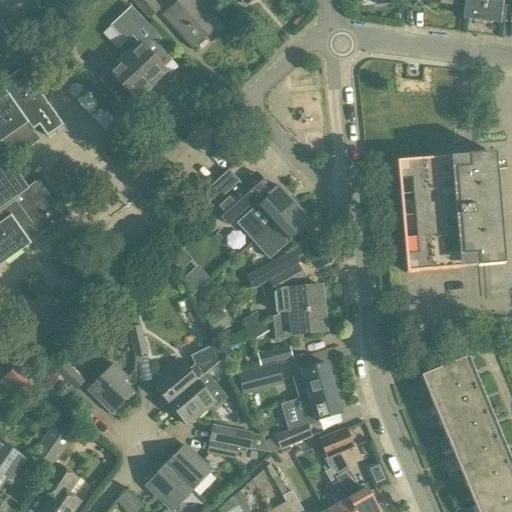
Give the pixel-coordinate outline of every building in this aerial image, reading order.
[(130,0),(148,20),(160,9),(151,0),(130,0)] [(195,0),(180,0),(163,16),(192,48),(217,25),(195,0)] [(467,0),(465,19),(500,24),(503,0),(467,0)] [(511,13),(511,4),(503,3),(501,20),(511,21),(511,13)] [(129,36),(137,44),(122,58),(150,87),(165,73),(162,69),(171,61),(155,45),(160,40),(129,8),(111,26),(125,41),(129,36)] [(108,73),(98,82),(122,107),(131,98),(134,102),(150,87),(122,58),(107,72),(108,73)] [(8,161),(20,153),(15,146),(34,133),(31,129),(38,125),(45,136),(62,125),(40,94),(45,91),(26,64),(0,82),(0,85),(7,96),(0,100),(0,264),(30,244),(21,231),(30,225),(37,235),(63,218),(37,180),(27,187),(8,161)] [(72,73),(58,86),(103,134),(118,121),(72,73)] [(493,154),(395,162),(405,274),(502,265),(493,154)] [(229,170),(196,200),(206,210),(238,180),(229,170)] [(266,189),(253,175),(213,211),(226,226),(266,189)] [(276,187),(240,220),(257,238),(273,224),(293,206),(276,187)] [(273,224),(257,238),(273,256),(289,242),(310,224),(293,206),(273,224)] [(246,231),(235,242),(247,254),(258,243),(246,231)] [(297,250),(264,268),(270,279),(303,261),(297,250)] [(57,259),(48,265),(60,282),(69,276),(57,259)] [(296,267),(235,301),(242,313),(286,289),(287,301),(275,302),(276,315),(322,310),(320,287),(302,289),(301,280),(303,279),(296,267)] [(276,315),(273,316),(280,337),(324,333),(322,310),(276,315)] [(216,313),(205,318),(214,334),(225,328),(216,313)] [(253,314),(241,321),(247,331),(259,323),(253,314)] [(259,323),(247,331),(253,340),(265,333),(259,323)] [(138,327),(127,330),(134,357),(146,354),(138,327)] [(287,347),(257,355),(260,368),(291,360),(287,347)] [(511,511),(511,479),(462,359),(419,376),(475,511),(511,511)] [(177,361),(150,384),(168,405),(195,382),(177,361)] [(291,361),(251,371),(255,385),(295,375),(291,361)] [(19,362),(7,374),(17,384),(13,388),(21,396),(37,380),(19,362)] [(63,363),(54,371),(74,391),(82,382),(63,363)] [(325,364),(299,372),(307,397),(332,389),(325,364)] [(112,366),(87,391),(110,413),(130,393),(121,384),(126,379),(112,366)] [(51,376),(43,386),(55,396),(63,386),(51,376)] [(195,382),(168,405),(186,426),(213,404),(195,382)] [(307,397),(295,401),(298,413),(311,409),(314,422),(340,414),(332,389),(307,397)] [(305,424),(274,438),(280,451),(311,437),(305,424)] [(209,442),(237,448),(248,450),(251,435),(212,427),(209,442)] [(79,429),(72,439),(79,443),(84,442),(89,436),(79,429)] [(344,429),(319,440),(327,459),(352,448),(344,429)] [(50,430),(34,453),(52,466),(68,443),(50,430)] [(209,442),(207,454),(234,460),(237,448),(209,442)] [(0,444),(0,483),(3,478),(10,483),(25,462),(0,444)] [(210,472),(191,454),(184,447),(165,467),(190,492),(210,472)] [(49,497),(38,511),(72,511),(79,503),(67,494),(77,480),(56,465),(39,490),(49,497)] [(265,469),(272,481),(277,478),(270,466),(265,469)] [(190,492),(165,467),(145,487),(170,511),(190,492)] [(332,468),(323,473),(331,486),(335,483),(334,480),(338,478),(334,471),(332,468)] [(335,483),(331,486),(336,495),(341,493),(345,501),(351,511),(377,511),(365,490),(364,491),(361,486),(357,488),(347,472),(343,474),(340,468),(334,471),(338,478),(334,480),(335,483)] [(281,497),(285,505),(288,510),(293,507),(291,504),(296,502),(290,492),(281,497)] [(351,511),(345,501),(326,511),(351,511)] [(301,511),(296,502),(291,504),(293,507),(288,510),(289,511),(301,511)]
